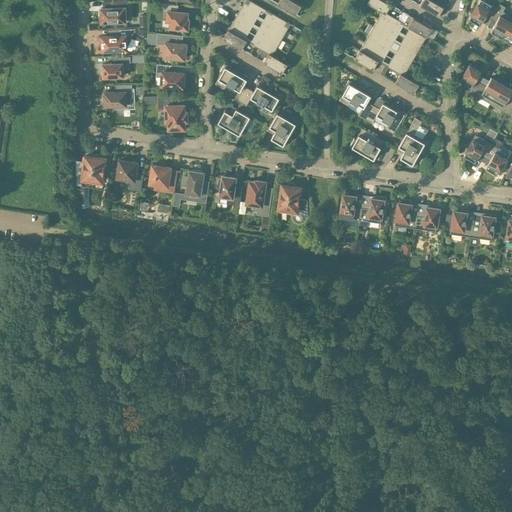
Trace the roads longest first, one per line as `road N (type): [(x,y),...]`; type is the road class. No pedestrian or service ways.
road 1 (residential): [(0,223),(511,300)]
road 2 (residential): [(205,146),(83,128),(75,0)]
road 3 (residential): [(449,183),(205,146)]
